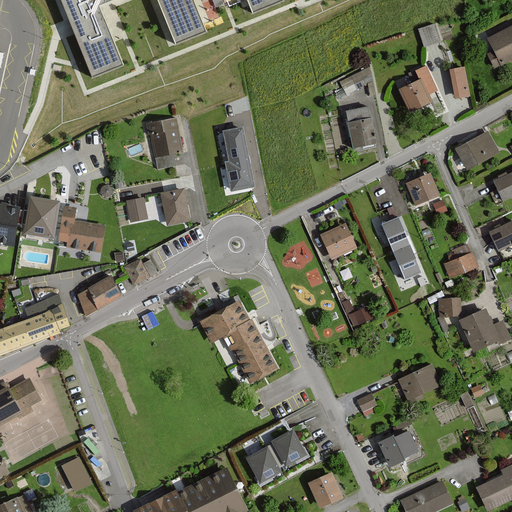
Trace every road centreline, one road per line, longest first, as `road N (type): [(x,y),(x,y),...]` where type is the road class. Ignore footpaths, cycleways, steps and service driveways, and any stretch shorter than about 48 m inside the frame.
road 1 (residential): [(379,511),(277,288)]
road 2 (residential): [(256,234),(434,142)]
road 3 (residential): [(67,336),(123,511)]
road 4 (residential): [(491,313),(485,265),(434,142)]
road 5 (residential): [(67,336),(189,268)]
road 6 (residential): [(184,113),(204,222),(215,238)]
